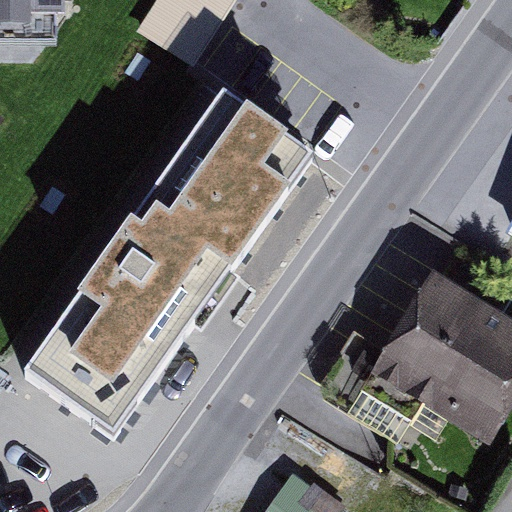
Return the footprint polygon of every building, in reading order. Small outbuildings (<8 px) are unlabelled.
[(0,0),(0,55),(33,55),(33,40),(67,40),(66,0),(0,0)] [(242,6),(237,2),(233,0),(164,0),(136,42),(193,80),(242,6)] [(225,126),(27,409),(116,471),(315,189),(225,126)] [(341,367),(319,404),(398,452),(420,415),(493,460),(511,428),(511,326),(433,279),(369,384),(341,367)] [(337,511),(293,481),(271,511),(337,511)]
